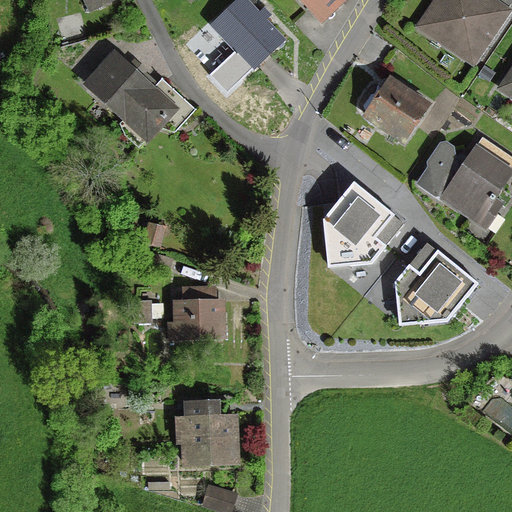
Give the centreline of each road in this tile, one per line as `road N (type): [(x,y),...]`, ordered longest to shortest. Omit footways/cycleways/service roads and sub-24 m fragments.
road 1 (residential): [(369,0),(310,105),(292,164),(277,230),(274,374)]
road 2 (residential): [(274,374),(431,368),(478,349),(511,317)]
road 3 (residential): [(274,374),(274,511)]
